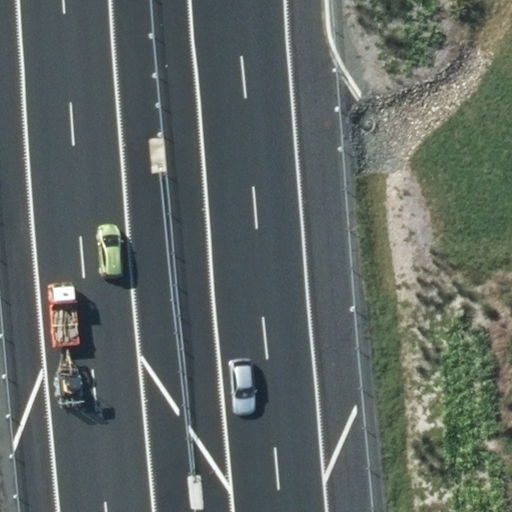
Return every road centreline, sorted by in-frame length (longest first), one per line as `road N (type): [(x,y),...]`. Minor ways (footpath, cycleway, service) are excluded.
road 1 (motorway): [(245,0),(298,511)]
road 2 (motorway): [(112,511),(59,0)]
